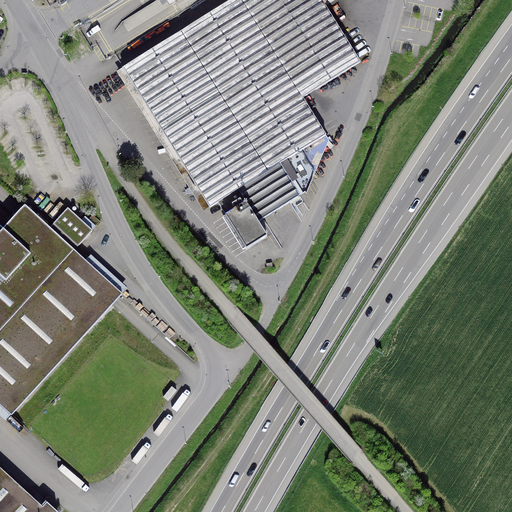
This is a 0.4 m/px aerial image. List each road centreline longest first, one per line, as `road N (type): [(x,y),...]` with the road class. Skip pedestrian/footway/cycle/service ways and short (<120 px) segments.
road 1 (track): [(500,0),(399,133),(287,350),(170,511)]
road 2 (residential): [(400,0),(333,185),(294,262),(272,285),(249,276),(69,97)]
road 3 (motorway): [(511,56),(375,256),(221,511)]
road 4 (residential): [(69,97),(118,226),(215,365),(205,401),(121,511)]
road 5 (motorway): [(254,511),(357,338),(511,105)]
road 6 (residential): [(69,97),(160,231),(356,455)]
